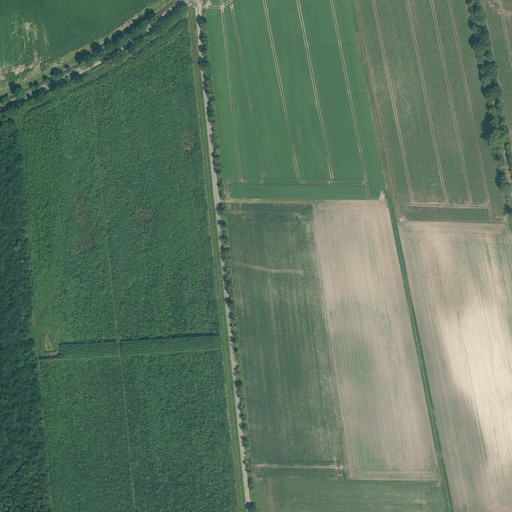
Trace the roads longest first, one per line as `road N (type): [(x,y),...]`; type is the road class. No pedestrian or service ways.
road 1 (unclassified): [(196,0),(248,511)]
road 2 (residential): [(0,107),(103,58),(186,0)]
